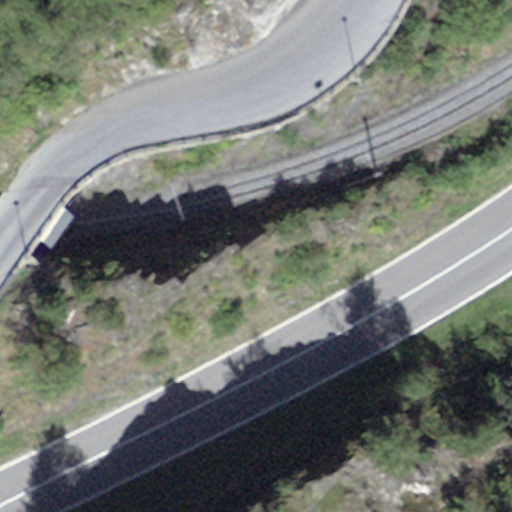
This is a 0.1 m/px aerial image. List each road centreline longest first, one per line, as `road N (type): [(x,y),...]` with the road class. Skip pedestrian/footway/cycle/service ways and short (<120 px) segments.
road 1 (secondary): [(1,511),(292,363),(511,228)]
road 2 (tertiary): [(0,225),(57,162),(92,141),(194,116),(297,66),(344,0)]
